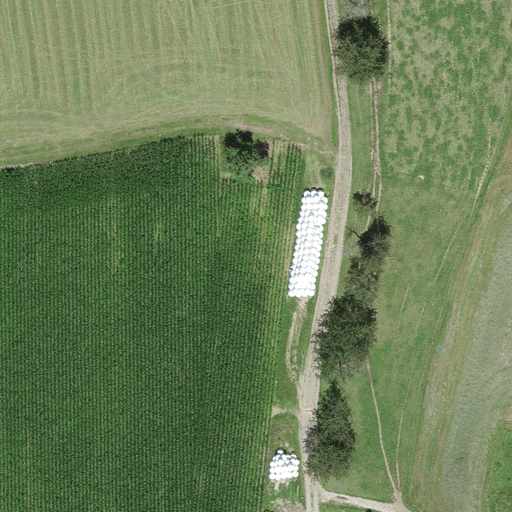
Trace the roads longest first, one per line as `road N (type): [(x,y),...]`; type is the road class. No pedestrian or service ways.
road 1 (track): [(304,511),(304,417),(340,158),(323,0)]
road 2 (track): [(0,165),(189,124),(246,127),(340,158)]
